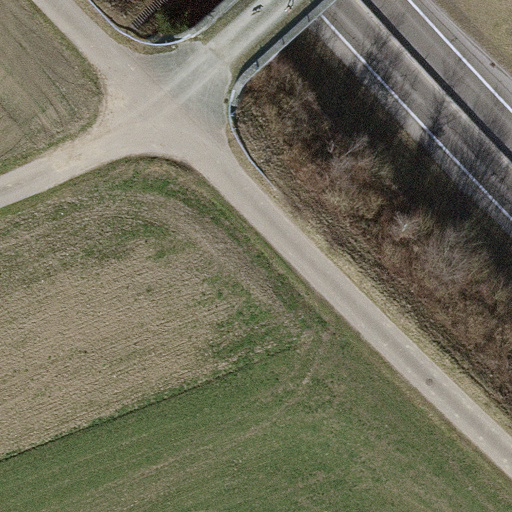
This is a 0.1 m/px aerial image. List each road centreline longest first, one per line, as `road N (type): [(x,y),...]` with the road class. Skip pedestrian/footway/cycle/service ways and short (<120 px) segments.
road 1 (track): [(160,111),(511,460)]
road 2 (trunk): [(333,0),(511,187)]
road 3 (trunk): [(511,134),(387,0)]
road 4 (track): [(0,197),(96,153),(160,111)]
road 5 (track): [(160,111),(285,0)]
road 6 (track): [(48,0),(160,111)]
